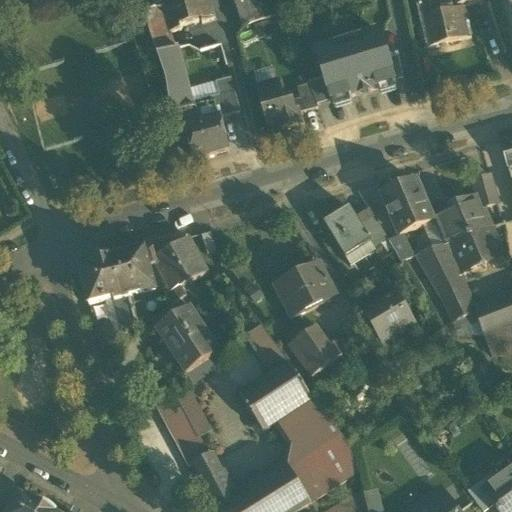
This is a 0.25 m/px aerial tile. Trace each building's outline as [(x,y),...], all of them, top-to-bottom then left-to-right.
[(154,0),(158,9),(180,0),(154,0)] [(215,21),(208,0),(180,0),(158,9),(166,38),(180,33),(178,28),(199,21),(201,26),(215,21)] [(239,0),(233,2),(242,29),(277,18),(269,0),(239,0)] [(415,0),(419,21),(437,17),(433,0),(415,0)] [(458,0),(461,8),(484,0),(458,0)] [(172,48),(166,38),(158,9),(143,15),(158,59),(173,54),(172,48)] [(463,12),(437,17),(419,21),(425,50),(468,42),(463,12)] [(270,24),(254,29),(258,43),(274,39),(270,24)] [(332,103),(332,105),(396,86),(395,84),(388,61),(380,34),(317,53),(325,80),(332,103)] [(175,134),(186,131),(185,130),(199,126),(194,106),(183,68),(179,52),(173,54),(158,59),(167,85),(172,119),(175,134)] [(399,58),(388,61),(395,84),(403,82),(399,58)] [(254,75),(257,90),(277,84),(274,70),(254,75)] [(325,80),(308,85),(309,87),(317,108),(332,103),(325,80)] [(208,102),(194,106),(199,126),(220,120),(221,121),(240,115),(231,83),(210,89),(204,90),(208,102)] [(257,90),(270,134),(282,130),(282,132),(299,127),(298,126),(302,125),(299,112),(294,113),(291,101),(283,103),(277,84),(257,90)] [(297,91),(304,115),(318,111),(317,108),(309,87),(297,91)] [(220,120),(199,126),(185,130),(186,131),(195,164),(230,154),(221,121),(220,120)] [(511,144),(503,147),(509,171),(511,170),(511,144)] [(480,199),(485,210),(498,207),(491,180),(473,184),(478,200),(480,199)] [(394,223),(401,239),(403,238),(423,229),(434,225),(431,220),(416,185),(383,199),(388,211),(387,211),(392,224),(394,223)] [(447,248),(460,278),(463,277),(505,259),(494,231),(485,210),(480,199),(478,200),(433,219),(447,248)] [(325,227),(346,261),(371,246),(356,220),(350,211),(325,227)] [(356,220),(371,246),(374,250),(388,242),(369,211),(356,220)] [(447,248),(433,219),(431,220),(434,225),(423,229),(433,253),(447,248)] [(202,238),(207,258),(217,255),(212,235),(202,238)] [(389,245),(402,266),(415,261),(403,238),(401,239),(389,245)] [(163,292),(172,309),(187,299),(182,290),(209,276),(190,241),(159,257),(152,261),(155,267),(167,290),(163,292)] [(374,250),(371,246),(346,261),(351,270),(377,254),(374,250)] [(421,268),(436,294),(454,284),(455,284),(460,278),(447,248),(433,253),(419,259),(421,268)] [(145,253),(149,269),(155,267),(152,261),(159,257),(157,249),(145,253)] [(141,254),(118,260),(129,298),(136,324),(148,321),(143,301),(142,299),(157,295),(149,269),(145,253),(141,254)] [(90,309),(114,302),(129,298),(118,260),(85,269),(81,275),(90,309)] [(281,292),(296,321),(325,305),(321,299),(330,294),(319,272),(281,292)] [(465,322),(476,317),(475,316),(480,314),(463,277),(460,278),(455,284),(454,284),(436,294),(441,302),(457,293),(463,303),(465,322)] [(201,291),(187,299),(195,311),(208,303),(201,291)] [(453,327),(465,322),(463,303),(457,293),(441,302),(444,308),(453,327)] [(365,315),(383,346),(414,327),(396,297),(365,315)] [(136,324),(129,298),(114,302),(124,339),(136,331),(137,330),(136,324)] [(172,309),(165,313),(172,324),(190,312),(192,314),(195,311),(187,299),(172,309)] [(511,301),(480,314),(475,316),(476,317),(484,340),(511,329),(511,328),(511,301)] [(187,378),(188,378),(201,369),(220,357),(192,314),(190,312),(172,324),(157,333),(187,378)] [(157,333),(172,324),(165,313),(150,323),(157,334),(157,333)] [(465,322),(453,327),(458,338),(484,340),(476,317),(465,322)] [(245,339),(271,379),(289,367),(290,367),(262,328),(245,339)] [(98,336),(102,352),(121,340),(118,329),(98,336)] [(511,330),(511,329),(484,340),(493,360),(511,353),(511,330)] [(290,349),(312,380),(346,356),(338,345),(328,352),(314,332),(290,349)] [(263,435),(275,428),(313,403),(312,401),(289,367),(271,379),(240,399),(263,435)] [(208,380),(201,369),(188,378),(194,388),(208,380)] [(179,401),(199,440),(212,433),(193,394),(179,401)] [(155,408),(189,471),(195,468),(195,467),(210,459),(199,440),(179,401),(176,397),(155,408)] [(313,400),(312,401),(313,403),(275,428),(292,454),(334,429),(313,400)] [(351,452),(334,429),(292,454),(289,471),(291,475),(312,462),(331,493),(358,476),(351,452)] [(195,468),(203,483),(221,474),(212,458),(210,459),(195,467),(195,468)] [(310,506),(331,493),(312,462),(291,475),(310,506)] [(300,511),(310,506),(291,475),(289,471),(234,505),(222,511),(300,511)] [(221,474),(203,483),(218,511),(222,511),(234,505),(230,498),(233,496),(221,474)] [(495,511),(511,511),(511,474),(484,494),(483,495),(494,510),(495,511)] [(469,496),(480,511),(492,511),(494,510),(483,495),(484,494),(480,488),(469,496)] [(383,511),(378,493),(364,497),(367,511),(383,511)] [(429,511),(445,500),(441,493),(414,511),(429,511)] [(36,511),(39,507),(15,494),(5,511),(36,511)] [(331,511),(359,511),(352,500),(331,511)] [(454,511),(446,500),(445,500),(429,511),(454,511)]
